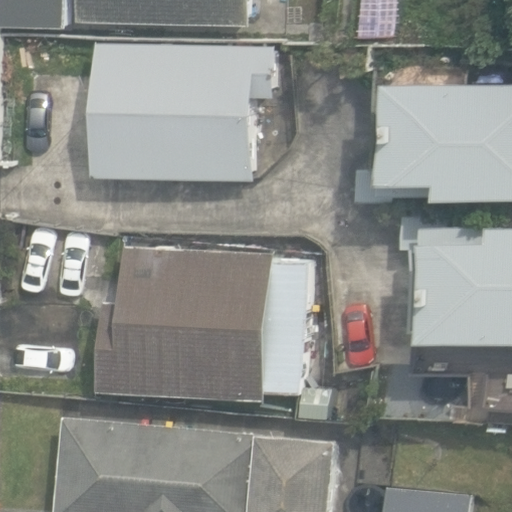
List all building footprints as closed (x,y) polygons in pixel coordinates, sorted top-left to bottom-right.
[(0,0),(0,18),(71,20),(71,0),(0,0)] [(256,18),(256,0),(82,0),(82,15),(256,18)] [(407,0),(370,0),(369,40),(406,41),(407,0)] [(280,90),(281,38),(102,32),(98,165),(257,170),(259,89),(280,90)] [(511,188),(511,71),(391,65),(386,163),(442,166),(441,184),(511,188)] [(511,330),(511,213),(491,213),(490,219),(427,216),(425,243),(418,243),(414,324),(418,324),(416,361),(506,366),(508,331),(511,330)] [(127,235),(124,291),(107,290),(102,381),(268,391),(268,384),(310,387),(318,252),(280,250),(280,244),(127,235)] [(336,511),(343,429),(67,405),(58,509),(93,511),(336,511)] [(385,511),(474,511),(477,488),(388,480),(385,511)]
